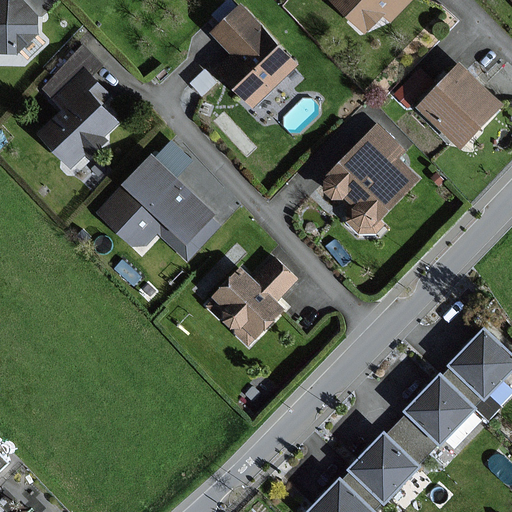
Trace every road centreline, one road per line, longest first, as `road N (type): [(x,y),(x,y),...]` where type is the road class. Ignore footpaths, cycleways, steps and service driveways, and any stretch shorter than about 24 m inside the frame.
road 1 (residential): [(116,76),(150,90),(381,335)]
road 2 (residential): [(197,511),(381,335)]
road 3 (residential): [(381,335),(511,201)]
